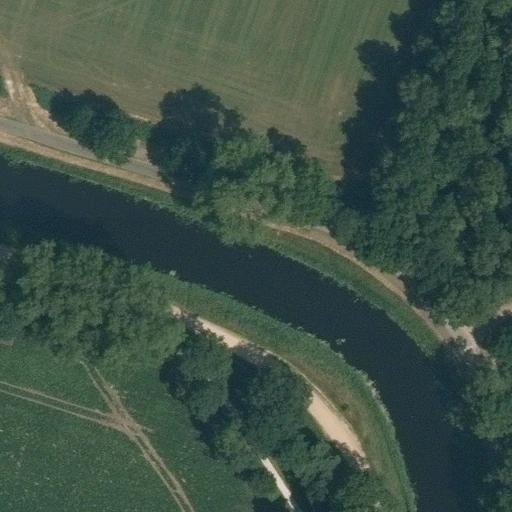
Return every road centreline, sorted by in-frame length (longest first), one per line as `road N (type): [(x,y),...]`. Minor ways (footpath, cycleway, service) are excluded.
road 1 (track): [(511,492),(477,373),(455,329),(375,252),(0,128)]
road 2 (track): [(0,259),(229,346),(287,385),(336,435)]
